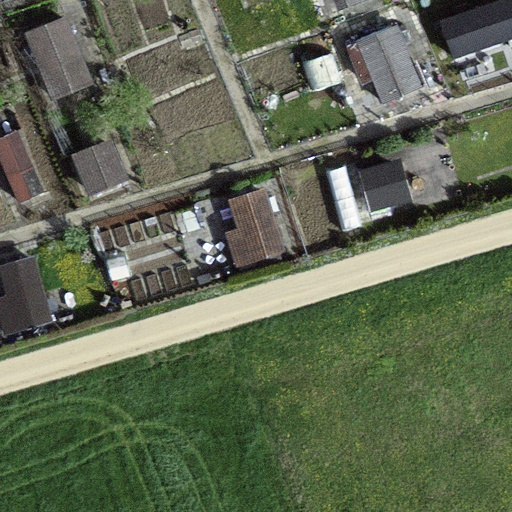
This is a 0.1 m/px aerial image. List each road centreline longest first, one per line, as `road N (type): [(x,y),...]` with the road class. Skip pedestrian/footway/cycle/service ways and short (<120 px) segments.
road 1 (track): [(0,240),(511,86)]
road 2 (track): [(0,375),(511,225)]
road 3 (track): [(198,0),(259,162)]
